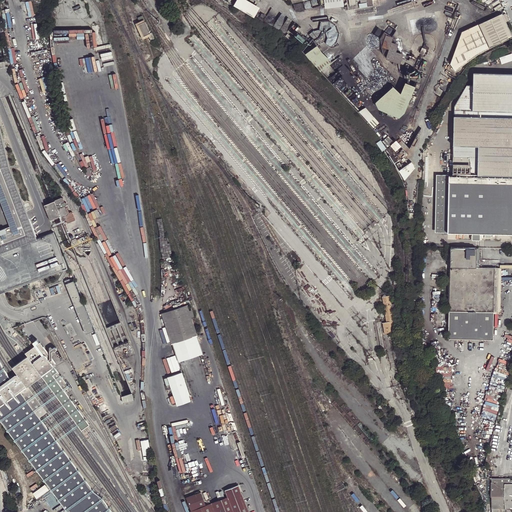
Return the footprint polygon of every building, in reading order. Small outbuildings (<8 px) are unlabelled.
[(259,7),(247,0),(235,0),(233,5),(253,17),(259,7)] [(289,0),(290,4),(294,3),(296,11),(320,6),(318,0),(289,0)] [(372,0),(346,0),(347,6),(344,6),(345,9),(373,5),(372,0)] [(501,12),(478,23),(488,47),(511,36),(501,12)] [(141,14),(137,16),(139,22),(137,23),(142,35),(146,33),(149,39),(152,37),(141,14)] [(488,47),(478,23),(465,29),(460,35),(451,63),(455,69),(478,53),(488,47)] [(53,33),(66,33),(66,43),(74,42),(74,36),(78,35),(78,42),(90,41),(90,40),(94,40),(93,32),(86,32),(86,33),(84,33),(83,28),(53,29),(53,33)] [(394,36),(386,34),(382,47),(389,49),(386,58),(400,63),(403,54),(396,52),(399,44),(392,41),(394,36)] [(316,45),(304,53),(320,71),(332,62),(321,51),(316,45)] [(501,64),(511,60),(511,54),(511,53),(499,58),(501,64)] [(453,106),(453,116),(511,117),(511,73),(473,73),(473,85),(466,85),(453,106)] [(77,106),(72,83),(65,84),(63,74),(58,75),(64,108),(77,106)] [(46,107),(55,105),(48,76),(38,78),(46,107)] [(415,86),(405,82),(401,93),(393,86),(376,102),(379,109),(399,117),(404,112),(415,86)] [(373,127),(379,122),(365,106),(359,110),(373,127)] [(511,117),(453,116),(451,174),(449,174),(448,234),(511,235),(511,117)] [(0,251),(26,241),(36,238),(34,233),(31,226),(22,201),(9,168),(8,166),(4,147),(0,132),(0,251)] [(400,144),(396,138),(393,141),(388,135),(384,138),(401,157),(411,149),(403,141),(400,144)] [(403,177),(416,169),(411,161),(397,169),(403,177)] [(449,174),(436,174),(436,234),(448,234),(449,174)] [(120,192),(115,178),(111,180),(116,194),(120,192)] [(66,205),(66,204),(64,201),(61,197),(55,199),(54,201),(60,215),(61,216),(65,215),(68,213),(68,212),(66,207),(65,207),(64,205),(66,205)] [(60,215),(54,201),(49,203),(44,205),(50,220),(55,217),(60,215)] [(71,211),(68,212),(68,213),(65,215),(61,216),(60,215),(62,220),(65,219),(67,223),(75,219),(72,212),(71,211)] [(0,292),(67,267),(53,231),(36,238),(26,241),(0,251),(0,292)] [(477,248),(451,248),(449,309),(493,310),(494,267),(476,266),(477,248)] [(493,310),(449,309),(449,310),(463,310),(494,311),(495,267),(494,267),(493,310)] [(74,280),(66,283),(83,333),(92,331),(74,280)] [(395,332),(390,295),(383,296),(386,322),(383,322),(385,333),(395,332)] [(162,313),(172,344),(173,343),(197,336),(188,305),(162,313)] [(463,310),(449,310),(448,338),(493,339),(494,311),(463,310)] [(204,354),(197,336),(173,343),(180,362),(204,354)] [(26,354),(28,357),(42,376),(82,431),(86,428),(89,426),(65,391),(67,390),(69,388),(54,367),(57,365),(40,343),(35,347),(33,348),(30,351),(26,354)] [(22,390),(28,386),(31,384),(36,381),(39,378),(42,376),(28,357),(25,359),(21,362),(17,365),(13,368),(18,375),(15,377),(11,380),(12,381),(14,379),(22,390)] [(66,511),(111,511),(102,499),(94,492),(40,418),(43,416),(47,412),(28,386),(22,390),(14,379),(12,381),(11,380),(2,366),(0,361),(0,420),(16,442),(66,511)] [(192,402),(183,373),(167,378),(177,406),(192,402)] [(123,403),(133,400),(131,393),(121,396),(123,403)] [(147,439),(140,441),(143,460),(150,458),(147,439)] [(511,478),(491,479),(492,496),(493,496),(493,509),(501,509),(511,508),(511,478)] [(248,511),(238,486),(224,491),(227,498),(205,506),(199,493),(186,498),(191,511),(248,511)]
